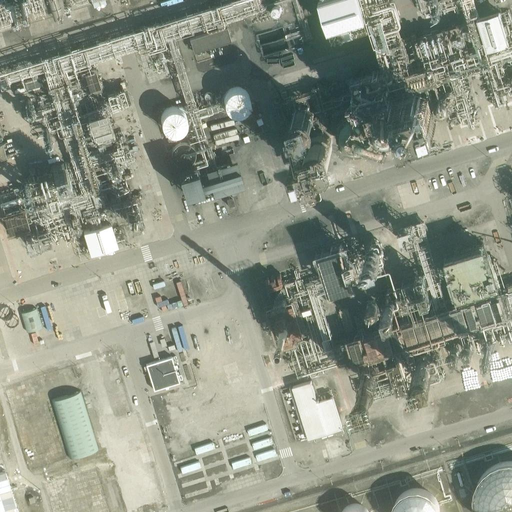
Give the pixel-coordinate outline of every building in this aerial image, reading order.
[(104,0),(91,0),(93,7),(94,7),(95,8),(106,5),(104,0)] [(366,16),(360,0),(320,0),(329,28),(366,16)] [(500,9),(478,15),(488,47),(510,40),(500,9)] [(189,38),(193,52),(231,40),(226,27),(189,38)] [(234,56),(222,60),(224,64),(235,61),(234,56)] [(97,74),(85,78),(90,93),(102,90),(97,74)] [(251,99),(251,98),(250,96),(250,94),(248,91),(247,89),(244,87),(241,86),(239,85),(237,85),(234,86),(232,87),(229,88),(227,90),(226,92),(225,94),(224,96),(224,99),(225,103),(226,105),(228,108),(232,110),(234,111),(237,112),(240,111),(242,111),(244,110),(247,108),(248,106),(249,104),(250,101),(251,99)] [(188,118),(188,117),(188,113),(186,110),(185,108),(183,107),(180,105),(177,104),(175,104),(173,104),(170,105),(168,107),(166,108),(164,110),(163,113),(162,115),(162,118),(162,121),(163,123),(165,126),(167,128),(169,129),(171,130),(174,130),(176,131),(178,130),(181,129),(183,128),(185,127),(186,124),(187,123),(188,120),(188,118)] [(226,119),(203,126),(205,131),(228,124),(226,119)] [(105,120),(92,124),(98,143),(111,139),(105,120)] [(229,128),(206,134),(207,139),(230,132),(229,128)] [(237,134),(214,141),(215,145),(234,140),(238,138),(237,134)] [(198,153),(198,150),(198,148),(196,146),(195,143),(191,141),(188,140),(186,139),(183,140),(180,140),(178,142),(176,143),(174,145),(173,147),(172,150),(172,152),(172,155),(173,157),(174,159),(176,162),(177,163),(180,165),(182,165),(185,166),(187,166),(189,165),(192,164),(194,162),(196,160),(197,158),(198,156),(198,153)] [(236,160),(206,169),(198,172),(197,167),(178,172),(185,194),(210,186),(213,195),(244,186),(236,160)] [(232,197),(226,199),(228,207),(234,205),(232,197)] [(18,217),(6,220),(12,238),(24,234),(18,217)] [(111,221),(101,224),(82,229),(89,252),(118,244),(111,221)] [(508,324),(504,312),(488,254),(441,267),(453,310),(432,316),(424,287),(376,301),(384,329),(316,348),(297,280),(271,288),(297,382),(508,324)] [(36,308),(21,313),(27,332),(42,327),(36,308)] [(171,356),(145,364),(153,390),(179,382),(171,356)] [(313,381),(294,386),(310,440),(344,429),(334,396),(319,400),(313,381)] [(80,391),(51,400),(69,458),(98,449),(80,391)] [(511,511),(511,458),(510,459),(504,459),(496,461),(492,463),(489,465),(483,470),(479,476),(476,482),(474,488),(473,495),(474,502),(476,508),(477,511),(511,511)] [(439,511),(440,510),(440,506),(439,501),(436,497),(434,493),(429,490),(426,488),(422,486),(417,486),(412,486),(408,487),(403,489),(399,492),(396,496),(394,500),(392,504),(392,509),(391,511),(439,511)] [(51,511),(65,511),(59,493),(47,497),(51,511)]
